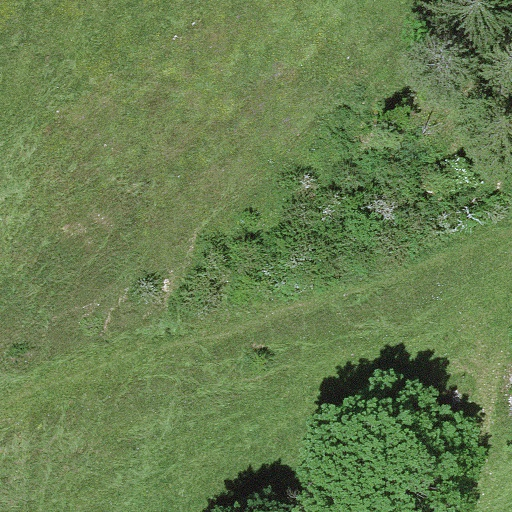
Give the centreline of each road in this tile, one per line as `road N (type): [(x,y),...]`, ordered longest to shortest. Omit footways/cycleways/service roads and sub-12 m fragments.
road 1 (track): [(0,405),(172,328),(511,215)]
road 2 (track): [(511,325),(483,398),(469,511)]
